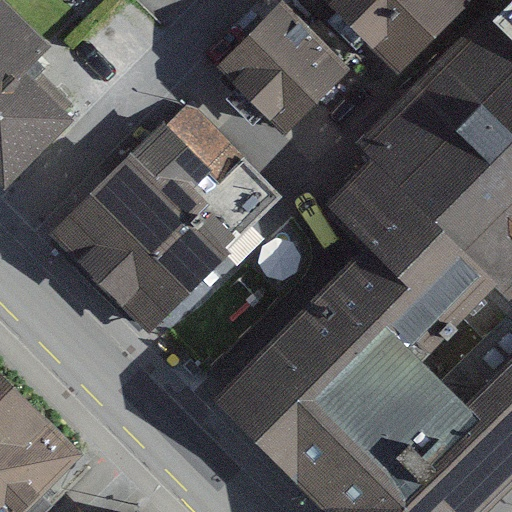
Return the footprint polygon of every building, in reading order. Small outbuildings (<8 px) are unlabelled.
[(187,0),(135,0),(162,26),(187,0)] [(302,0),(379,75),(453,0),(302,0)] [(0,9),(0,183),(58,125),(13,80),(42,51),(0,9)] [(356,257),(207,406),(312,511),(477,511),(511,476),(511,21),(497,9),(352,148),(364,170),(323,207),(356,257)] [(278,11),(216,78),(287,143),(349,77),(278,11)] [(174,105),(35,243),(135,343),(216,262),(184,230),(213,202),(238,227),(267,198),(174,105)] [(0,511),(20,511),(73,457),(0,388),(0,511)]
